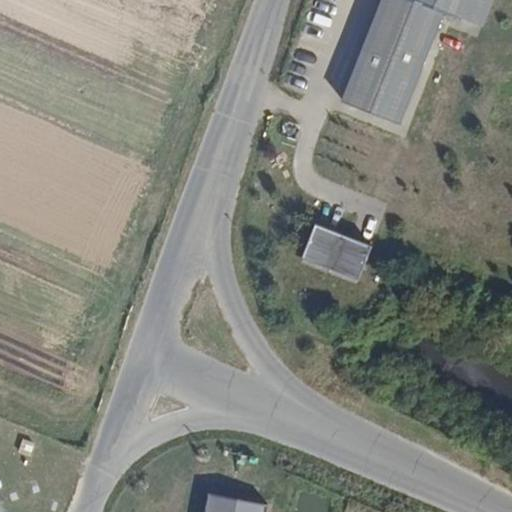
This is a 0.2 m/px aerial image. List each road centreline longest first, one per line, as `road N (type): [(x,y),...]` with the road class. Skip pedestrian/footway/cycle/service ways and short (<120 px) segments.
road 1 (tertiary): [(316,426),(239,326),(214,245),(208,188)]
road 2 (tertiary): [(208,188),(279,0)]
road 3 (tertiary): [(316,426),(497,511)]
road 4 (tertiary): [(99,474),(171,429),(266,402)]
road 5 (tertiary): [(150,347),(208,188)]
road 6 (tertiary): [(99,474),(150,347)]
road 7 (tertiary): [(150,347),(266,402)]
